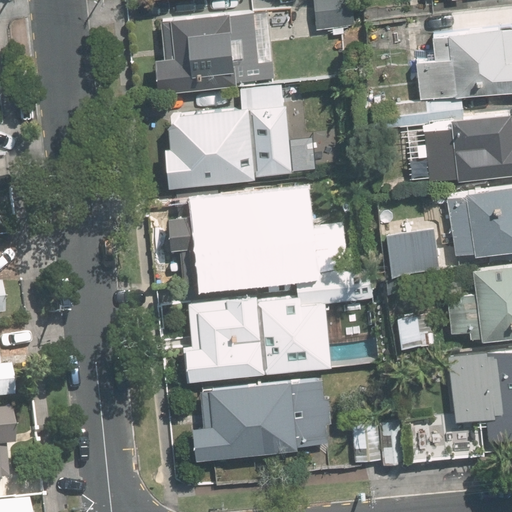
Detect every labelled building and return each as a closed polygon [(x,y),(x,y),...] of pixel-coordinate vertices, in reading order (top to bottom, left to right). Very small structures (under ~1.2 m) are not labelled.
[(345,0),(313,0),(316,26),(347,24),(345,0)] [(272,6),(166,13),(169,50),(162,50),(165,84),(243,79),(243,74),(276,72),(272,6)] [(416,54),(420,93),(511,82),(511,20),(431,30),(434,52),(416,54)] [(171,123),(176,178),(298,168),(292,97),(287,98),(286,79),(244,82),(246,100),(186,105),(171,123)] [(430,176),(511,169),(511,107),(425,115),(430,176)] [(511,181),(447,190),(455,249),(511,240),(511,181)] [(196,239),(200,275),(276,268),(269,200),(225,204),(223,183),(180,187),(182,208),(176,209),(179,241),(196,239)] [(434,226),(387,233),(393,275),(440,268),(434,226)] [(511,259),(474,264),(477,288),(447,292),(452,327),(470,325),(471,331),(482,329),(482,333),(511,329),(511,259)] [(185,350),(188,381),(331,366),(324,301),(374,296),(371,265),(294,273),(296,294),(189,306),(193,349),(185,350)] [(398,315),(401,348),(435,344),(431,311),(398,315)] [(511,341),(447,348),(454,415),(485,412),(487,432),(511,429),(511,341)] [(0,393),(16,392),(13,360),(1,361),(0,349),(0,393)] [(190,427),(194,461),(331,447),(324,377),(200,391),(204,426),(190,427)] [(0,477),(10,477),(7,440),(16,440),(13,404),(0,405),(0,477)] [(477,422),(406,431),(409,460),(481,452),(477,422)] [(380,425),(384,464),(404,462),(400,423),(380,425)] [(354,427),(355,461),(379,460),(377,426),(354,427)] [(30,511),(29,494),(0,496),(0,511),(30,511)]
